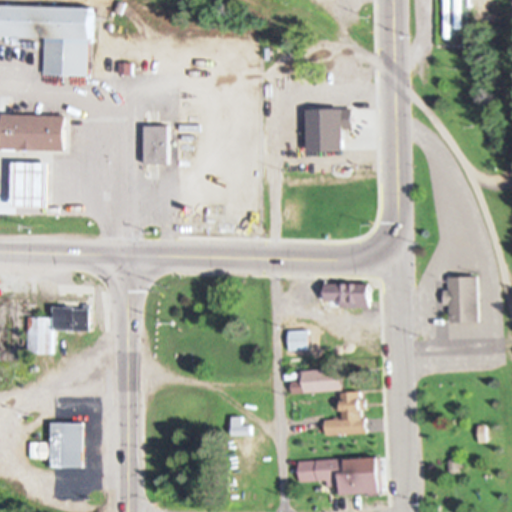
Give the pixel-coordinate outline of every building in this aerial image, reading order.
[(91,76),(93,8),(3,6),(2,37),(46,38),(45,75),(91,76)] [(66,150),(66,115),(2,114),(2,149),(66,150)] [(172,126),(146,126),(146,164),(172,164),(172,126)] [(50,206),(50,162),(14,162),(14,207),(50,206)] [(281,197),(281,231),(301,231),(301,197),(281,197)] [(446,305),(450,305),(450,322),(477,322),(477,277),(446,277),(446,305)] [(370,284),(326,284),(326,306),(370,306),(370,284)] [(53,318),(30,318),(30,354),(53,354),(53,330),(90,331),(91,308),(53,307),(53,318)] [(290,330),(290,352),(310,352),(310,330),(290,330)] [(302,371),(302,381),(292,382),(293,394),(344,390),(342,368),(302,371)] [(326,435),(365,434),(364,392),(341,393),(342,419),(325,419),(326,435)] [(243,417),(233,416),(232,436),(252,437),(253,426),(243,426),(243,417)] [(32,459),(52,459),(52,468),(84,468),(84,423),(52,423),(52,443),(32,443),(32,459)] [(479,442),(489,442),(489,425),(479,425),(479,442)] [(342,496),(382,494),(381,458),(299,461),(300,483),(341,482),(342,496)]
